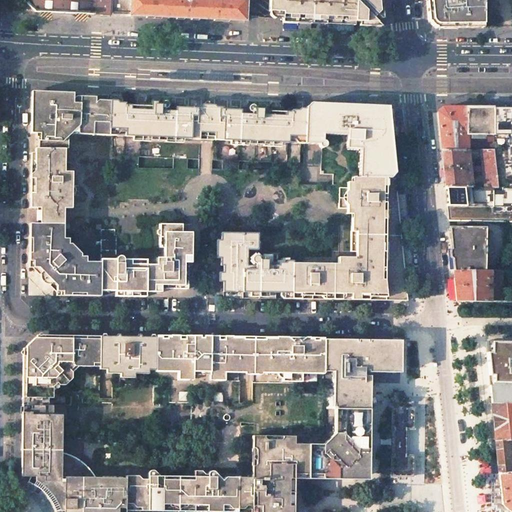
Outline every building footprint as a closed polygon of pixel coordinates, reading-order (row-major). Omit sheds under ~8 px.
[(27,0),(27,3),(36,11),(204,19),(245,21),(245,0),(27,0)] [(268,0),(267,10),(268,10),(268,11),(269,13),(269,14),(270,16),(272,17),(274,18),(282,18),(282,22),(311,24),(336,24),(353,25),(353,22),(358,22),(358,25),(366,26),(378,27),(370,18),(374,15),(378,19),(383,18),(380,0),(268,0)] [(426,0),(427,5),(428,21),(436,28),(457,28),(482,28),(482,0),(426,0)] [(37,91),(31,96),(31,133),(36,133),(36,140),(39,141),(38,149),(64,149),(71,149),(70,163),(70,181),(72,181),(83,181),(97,194),(110,194),(112,136),(109,135),(110,101),(96,97),(73,96),(73,93),(37,91)] [(117,101),(110,101),(109,135),(112,136),(208,140),(304,144),(306,109),(301,109),(299,111),(292,110),(292,112),(285,112),(286,116),(282,116),(282,107),(260,107),(260,109),(256,109),(253,105),(248,108),(241,108),(241,111),(217,110),(217,108),(208,108),(199,108),(199,109),(177,108),(177,105),(168,105),(164,103),(160,106),(157,106),(157,104),(136,104),(136,112),(129,111),(130,108),(123,107),(123,103),(118,103),(117,101)] [(306,103),(306,109),(304,144),(323,145),(323,135),(348,136),(348,149),(361,150),(361,178),(391,178),(395,174),(395,171),(392,171),(391,160),(390,158),(389,156),(390,154),(390,145),(388,144),(388,141),(389,140),(389,132),(387,130),(387,128),(388,126),(387,123),(386,122),(387,121),(388,120),(389,118),(389,115),(388,113),(387,111),(385,110),(384,109),(381,108),(379,108),(377,109),(370,109),(368,110),(365,110),(364,109),(355,108),(354,110),(352,110),(350,108),(342,108),(340,109),(337,109),(336,107),(325,107),(325,104),(306,103)] [(511,107),(493,108),(493,149),(506,147),(508,178),(511,177),(511,107)] [(461,108),(442,108),(438,112),(442,150),(467,150),(481,151),(493,149),(493,108),(475,108),(461,108)] [(38,149),(30,149),(30,209),(35,209),(39,209),(39,217),(39,224),(34,224),(33,263),(47,277),(62,291),(76,292),(100,293),(100,292),(100,263),(87,263),(87,257),(81,257),(81,255),(70,244),(68,245),(68,239),(63,239),(63,217),(63,209),(72,209),(72,196),(78,196),(78,186),(72,185),(72,181),(70,181),(70,163),(64,163),(64,149),(38,149)] [(443,171),(445,188),(469,188),(497,188),(493,149),(481,151),(482,167),(469,169),(467,150),(442,150),(443,171)] [(361,178),(352,177),(352,182),(347,182),(347,184),(347,187),(339,187),(339,205),(339,207),(347,208),(348,213),(352,214),(352,250),(361,250),(360,257),(337,256),(337,263),(277,263),(277,265),(273,264),(272,256),(261,256),(261,259),(257,258),(257,256),(254,253),(254,248),(256,248),(256,232),(219,232),(218,265),(222,265),(221,297),(239,297),(267,297),(313,298),(370,299),(407,299),(398,210),(398,207),(395,178),(391,178),(361,178)] [(469,188),(445,188),(447,208),(472,208),(469,188)] [(182,225),(160,225),(159,248),(164,249),(164,258),(157,259),(156,266),(146,266),(146,262),(132,261),(123,261),(121,257),(115,261),(101,261),(100,263),(100,292),(114,292),(114,296),(138,297),(145,297),(145,293),(160,293),(160,291),(179,291),(187,291),(187,264),(192,264),(192,233),(183,233),(182,225)] [(484,228),(449,228),(450,238),(452,257),(453,270),(484,271),(484,228)] [(484,271),(453,270),(455,286),(456,301),(490,301),(503,301),(502,271),(484,271)] [(22,376),(22,405),(45,405),(45,396),(52,396),(53,388),(53,371),(61,363),(90,363),(90,371),(99,371),(100,336),(40,335),(36,335),(22,348),(22,376)] [(105,336),(100,336),(99,371),(99,378),(155,379),(155,372),(176,372),(176,380),(188,380),(192,375),(192,337),(184,337),(184,341),(178,341),(178,337),(175,337),(128,337),(105,336)] [(208,338),(192,337),(192,375),(208,376),(208,338)] [(218,338),(208,338),(208,376),(212,380),(223,380),(223,373),(244,374),(244,376),(252,376),(252,377),(261,377),(261,374),(276,374),(276,376),(276,377),(277,378),(278,379),(280,380),(281,380),(281,381),(301,381),(301,380),(303,379),(304,378),(305,377),(306,376),(306,374),(323,375),(323,374),(323,343),(323,339),(318,339),(318,342),(314,342),(314,339),(224,338),(224,342),(218,342),(218,338)] [(330,343),(323,343),(323,374),(333,374),(332,409),(334,409),(365,409),(365,380),(365,376),(363,374),(363,372),(369,367),(373,372),(376,374),(377,371),(389,372),(392,374),(394,372),(400,367),(398,365),(398,351),(399,349),(397,347),(396,347),(394,345),(393,343),(391,344),(379,344),(377,342),(375,344),(363,344),(350,344),(349,341),(347,343),(335,343),(335,339),(330,339),(330,343)] [(511,341),(485,341),(489,378),(491,403),(511,403),(511,341)] [(511,403),(491,403),(494,425),(495,440),(511,439),(511,403)] [(74,456),(67,454),(60,454),(61,417),(52,416),(52,405),(45,405),(22,405),(21,428),(21,480),(27,482),(32,485),(38,489),(39,490),(45,496),(49,502),(53,509),(54,511),(125,511),(126,476),(96,476),(94,472),(91,468),(86,463),(81,459),(74,456)] [(414,408),(392,408),(392,428),(394,428),(393,456),(392,456),(392,475),(413,476),(413,456),(407,456),(407,428),(414,428),(414,408)] [(368,480),(369,409),(365,409),(334,409),(333,432),(322,444),(308,445),(308,479),(316,479),(325,479),(368,480)] [(308,479),(308,445),(293,445),(292,436),(252,435),(252,477),(238,477),(237,511),(292,511),(293,507),(293,495),(293,484),(293,479),(301,479),(308,479)] [(497,461),(499,473),(511,471),(511,439),(495,440),(497,461)] [(237,511),(238,477),(227,477),(224,480),(217,472),(215,470),(212,470),(209,470),(208,472),(207,474),(207,477),(167,476),(163,479),(155,471),(153,469),(151,469),(148,470),(147,472),(146,473),(146,478),(140,477),(137,474),(126,474),(126,476),(125,511),(237,511)] [(509,511),(510,511),(511,511),(511,471),(499,473),(500,487),(501,492),(502,504),(509,511)] [(508,511),(509,511),(502,504),(501,492),(500,487),(499,473),(495,474),(495,478),(493,478),(493,481),(492,481),(491,507),(495,507),(495,510),(495,511),(508,511)]
